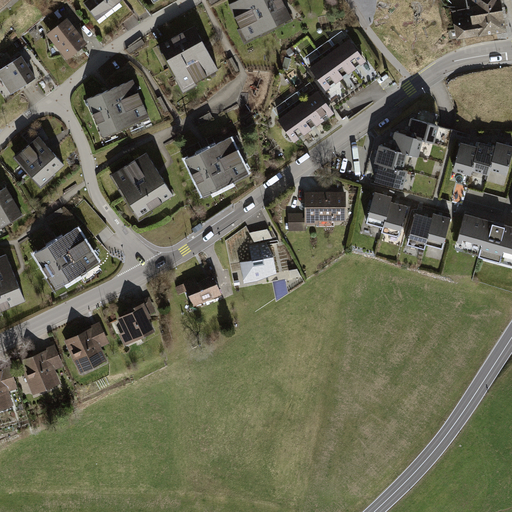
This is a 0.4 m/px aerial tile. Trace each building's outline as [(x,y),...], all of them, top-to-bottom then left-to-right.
[(0,0),(0,9),(9,0),(0,0)] [(86,0),(84,2),(97,20),(122,0),(86,0)] [(283,0),(234,0),(228,3),(246,40),(292,18),(283,0)] [(466,0),(468,9),(452,11),(457,39),(508,31),(502,0),(466,0)] [(66,18),(46,33),(66,59),(87,43),(66,18)] [(195,24),(157,44),(182,90),(220,69),(195,24)] [(349,38),(309,68),(326,91),(367,61),(349,38)] [(21,55),(0,68),(0,77),(10,93),(35,77),(21,55)] [(133,79),(86,98),(102,138),(149,119),(133,79)] [(318,90),(277,118),(293,142),(334,114),(318,90)] [(440,124),(411,117),(407,133),(396,131),(391,148),(380,144),(375,162),(380,164),(375,180),(403,188),(408,169),(404,168),(408,153),(420,157),(423,140),(435,143),(440,124)] [(38,136),(14,157),(40,185),(63,164),(38,136)] [(207,147),(185,159),(204,197),(250,174),(230,136),(207,147)] [(479,146),(461,141),(453,169),(471,174),(472,169),(491,175),(492,170),(507,174),(511,154),(511,145),(498,141),(497,145),(480,140),(479,146)] [(146,152),(110,176),(139,219),(174,195),(160,173),(146,152)] [(6,187),(0,190),(0,227),(23,216),(6,187)] [(347,192),(305,191),(305,213),(288,213),(289,230),(306,230),(306,224),(318,224),(318,220),(346,220),(347,192)] [(393,196),(375,191),(366,222),(383,227),(382,232),(400,236),(408,206),(392,201),(393,196)] [(433,217),(416,212),(408,243),(425,248),(426,243),(444,248),(451,217),(434,212),(433,217)] [(511,225),(465,213),(455,248),(511,263),(511,225)] [(54,240),(34,253),(55,288),(98,262),(77,227),(54,240)] [(255,243),(274,238),(271,227),(252,233),(255,243)] [(252,260),(240,262),(244,283),(256,281),(277,273),(274,256),(266,243),(249,245),(252,260)] [(5,254),(0,255),(0,310),(25,301),(5,254)] [(184,283),(175,287),(178,294),(187,290),(193,306),(222,294),(213,275),(198,282),(195,276),(183,282),(184,283)] [(128,313),(117,318),(124,331),(118,334),(124,345),(154,331),(148,319),(151,318),(150,314),(156,312),(149,297),(136,302),(137,304),(126,309),(128,313)] [(86,330),(64,340),(80,374),(107,360),(101,347),(109,343),(99,321),(85,328),(86,330)] [(42,351),(19,361),(33,395),(61,383),(56,370),(64,367),(54,344),(42,349),(42,351)] [(18,388),(11,367),(0,370),(0,409),(13,405),(8,391),(18,388)]
